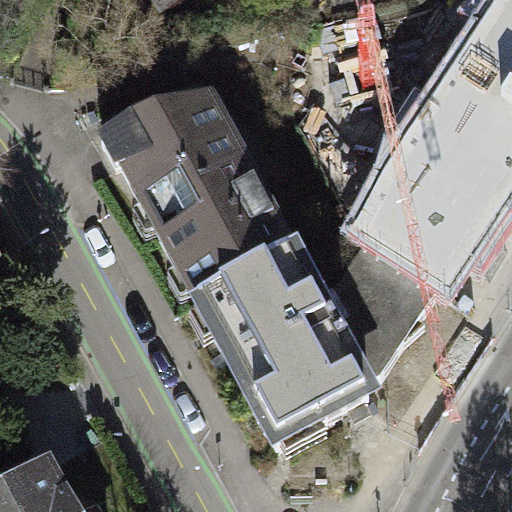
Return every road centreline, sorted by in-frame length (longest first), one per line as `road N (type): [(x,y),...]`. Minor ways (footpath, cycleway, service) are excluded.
road 1 (residential): [(0,157),(204,511)]
road 2 (secondary): [(511,385),(439,510)]
